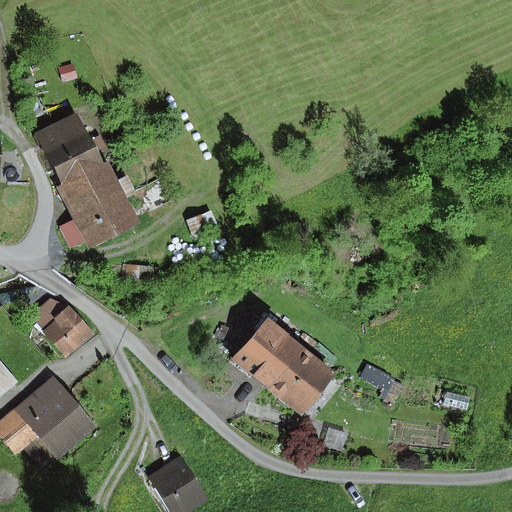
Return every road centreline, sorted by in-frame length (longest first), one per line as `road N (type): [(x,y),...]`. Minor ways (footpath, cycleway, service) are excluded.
road 1 (residential): [(511,473),(398,479),(271,464),(235,441),(27,251)]
road 2 (track): [(106,323),(139,417),(92,511)]
road 3 (residential): [(7,122),(41,180),(48,209),(42,236),(27,251)]
